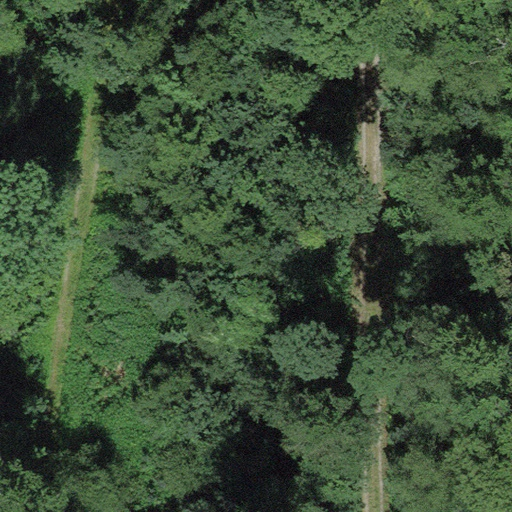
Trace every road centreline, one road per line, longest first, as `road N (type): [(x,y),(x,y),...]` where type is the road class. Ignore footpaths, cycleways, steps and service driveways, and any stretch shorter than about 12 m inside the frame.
road 1 (track): [(95,0),(83,189),(33,511)]
road 2 (track): [(371,511),(363,66),(354,0)]
